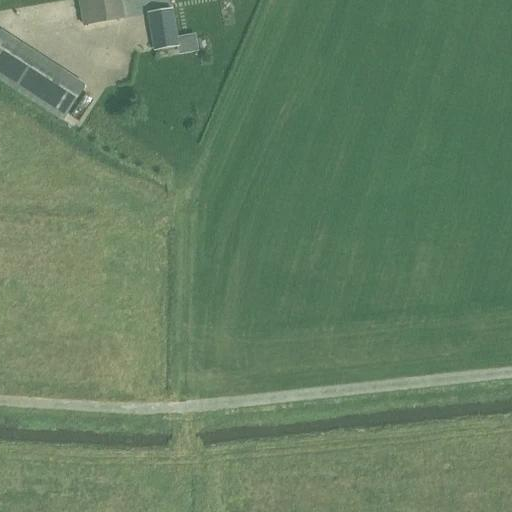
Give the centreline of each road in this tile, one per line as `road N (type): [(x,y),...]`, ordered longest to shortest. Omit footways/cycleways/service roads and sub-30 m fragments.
road 1 (track): [(0,401),(157,409),(511,372)]
road 2 (track): [(267,0),(190,178),(185,407)]
